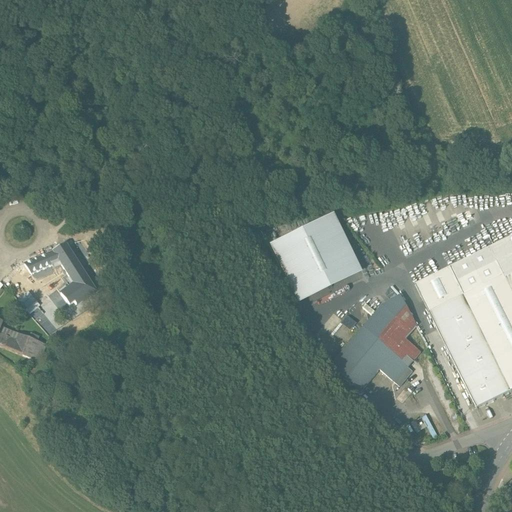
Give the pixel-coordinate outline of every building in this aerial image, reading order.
[(269,248),(298,306),(361,275),(332,217),(269,248)] [(511,239),(415,287),(477,410),(511,391),(511,239)] [(90,282),(65,246),(53,253),(59,264),(73,285),(60,295),(69,306),(74,303),(76,305),(95,292),(89,283),(90,282)] [(53,253),(24,266),(31,276),(59,264),(53,253)] [(40,307),(28,293),(18,301),(36,322),(44,315),(38,308),(40,307)] [(401,297),(381,305),(411,332),(416,327),(401,297)] [(411,332),(381,305),(361,329),(392,355),(408,369),(420,355),(404,341),(411,332)] [(392,355),(361,329),(342,352),(373,379),(378,372),(392,355)] [(17,344),(0,338),(0,348),(22,357),(29,340),(20,336),(17,344)] [(373,379),(342,352),(330,367),(352,387),(349,391),(353,395),(356,390),(360,394),(373,379)] [(392,355),(378,372),(394,385),(408,369),(392,355)] [(428,414),(422,416),(431,439),(438,436),(428,414)]
